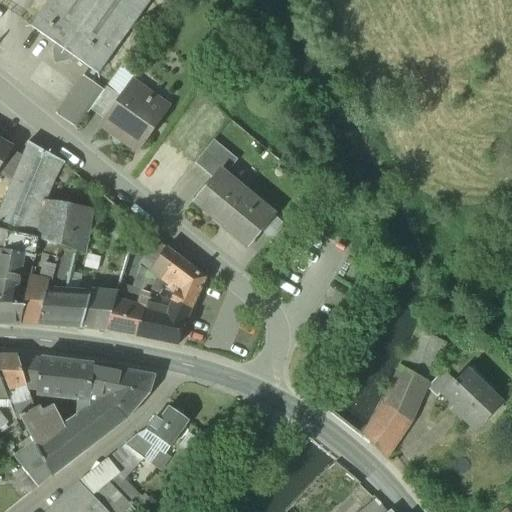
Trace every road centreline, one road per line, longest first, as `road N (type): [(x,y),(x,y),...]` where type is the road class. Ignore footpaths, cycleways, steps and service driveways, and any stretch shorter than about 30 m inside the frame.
road 1 (secondary): [(265,392),(182,364),(0,339)]
road 2 (secondary): [(414,511),(379,469),(265,392)]
road 3 (residential): [(265,392),(275,341),(269,312),(219,268)]
road 4 (track): [(210,511),(293,408)]
